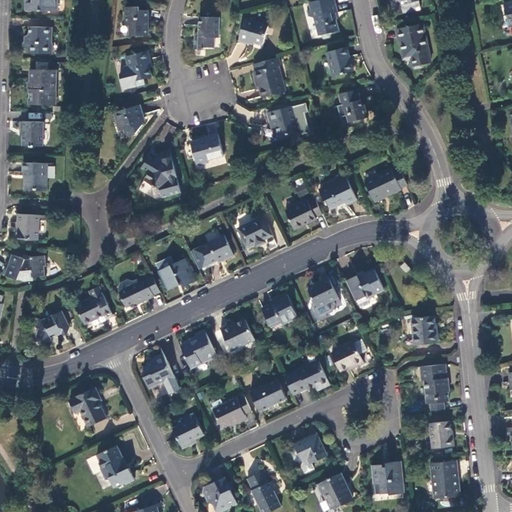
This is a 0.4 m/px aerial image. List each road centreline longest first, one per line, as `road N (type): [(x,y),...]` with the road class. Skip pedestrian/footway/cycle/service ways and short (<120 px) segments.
road 1 (unclassified): [(112,347),(346,236),(398,229)]
road 2 (unclassified): [(490,511),(468,298)]
road 3 (unclassified): [(439,160),(414,108),(372,53),(360,0)]
road 4 (residential): [(173,474),(325,403)]
road 5 (residential): [(325,403),(370,382),(391,393),(389,432),(348,442)]
road 6 (residential): [(112,347),(173,474)]
